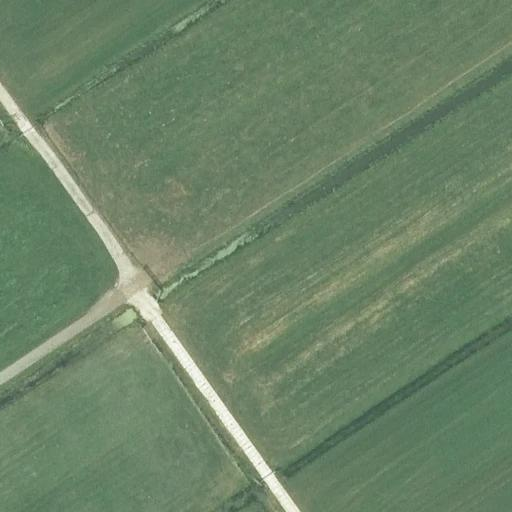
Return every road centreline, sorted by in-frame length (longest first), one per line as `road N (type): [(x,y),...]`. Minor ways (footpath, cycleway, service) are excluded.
road 1 (track): [(130,287),(293,511)]
road 2 (track): [(130,287),(126,267),(0,88)]
road 3 (track): [(0,377),(164,266)]
